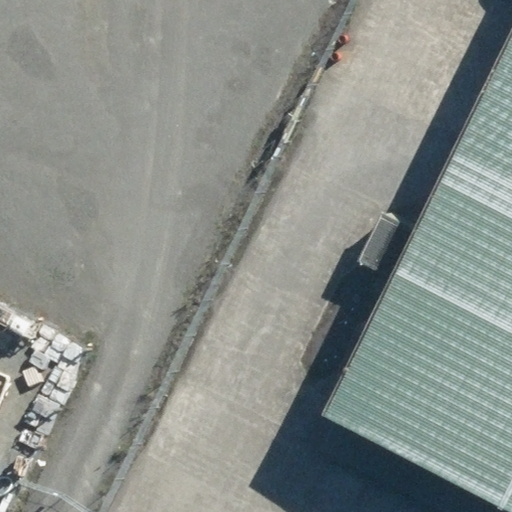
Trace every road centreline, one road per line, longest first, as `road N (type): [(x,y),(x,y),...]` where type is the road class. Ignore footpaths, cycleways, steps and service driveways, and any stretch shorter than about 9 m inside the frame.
road 1 (unknown): [(366,157),(216,511)]
road 2 (unknown): [(439,0),(366,157)]
road 3 (unknown): [(366,157),(511,236)]
